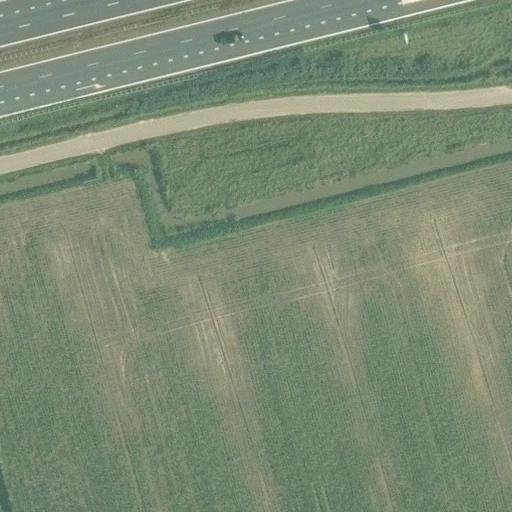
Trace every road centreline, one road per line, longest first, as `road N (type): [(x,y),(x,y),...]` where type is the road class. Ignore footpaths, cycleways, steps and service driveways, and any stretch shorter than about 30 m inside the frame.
road 1 (unclassified): [(0,163),(191,115),(511,95)]
road 2 (motorway): [(0,87),(354,0)]
road 3 (motorway): [(131,0),(0,32)]
